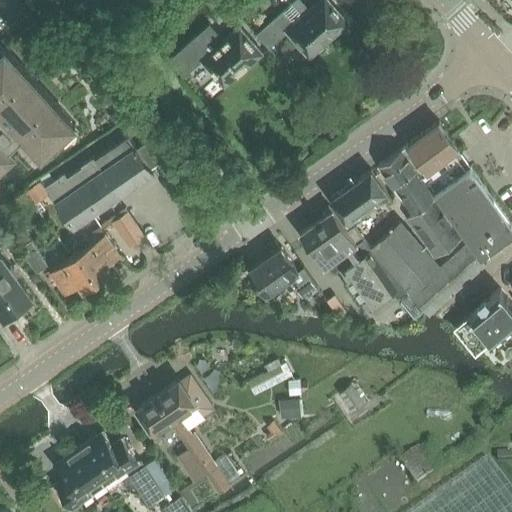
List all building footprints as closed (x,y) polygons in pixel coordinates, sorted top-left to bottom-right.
[(348,21),(329,0),(319,0),(310,8),(303,0),(293,0),(257,32),(270,47),(289,30),(310,55),(348,21)] [(210,22),(169,58),(184,75),(203,58),(225,84),(263,51),(240,25),(224,38),(210,22)] [(23,133),(42,154),(76,123),(6,46),(0,51),(0,164),(15,151),(10,145),(23,133)] [(439,119),(408,142),(428,168),(454,149),(459,146),(439,119)] [(56,200),(74,225),(115,197),(154,170),(151,167),(138,148),(136,145),(128,134),(95,156),(94,155),(82,163),(83,165),(68,175),(65,170),(46,184),(56,200)] [(148,141),(138,148),(151,167),(164,158),(148,141)] [(464,233),(402,146),(379,163),(413,210),(407,215),(435,254),(464,233)] [(511,231),(511,221),(471,164),(467,167),(461,158),(454,149),(428,168),(441,186),(435,190),(470,238),(481,253),(511,231)] [(383,202),(392,196),(372,168),(351,182),(369,207),(377,202),(374,198),(378,195),(383,202)] [(26,187),(34,199),(46,191),(38,179),(26,187)] [(351,182),(331,197),(348,222),(369,207),(351,182)] [(394,289),(398,295),(407,288),(371,245),(364,237),(354,224),(348,228),(333,207),(301,230),(325,265),(328,263),(335,273),(341,268),(368,307),(394,289)] [(128,210),(113,220),(129,244),(144,233),(128,210)] [(440,264),(401,219),(371,245),(411,291),(410,291),(430,314),(486,263),(481,253),(470,238),(440,264)] [(87,234),(74,243),(98,279),(110,271),(110,266),(109,264),(116,259),(115,257),(121,253),(106,231),(91,241),(87,234)] [(29,238),(18,245),(35,268),(45,261),(30,240),(29,238)] [(98,279),(74,243),(78,250),(50,269),(65,291),(72,286),(74,288),(80,284),(82,287),(85,287),(98,279)] [(304,265),(299,268),(281,244),(249,267),(270,297),(286,287),(284,284),(294,277),(299,284),(296,286),(302,296),(318,286),(304,265)] [(10,264),(0,251),(0,281),(19,308),(34,297),(13,269),(15,268),(11,263),(10,264)] [(0,311),(5,318),(19,308),(0,281),(0,311)] [(511,301),(500,288),(470,312),(454,326),(476,352),(492,339),(511,322),(511,301)] [(414,317),(423,310),(409,293),(401,301),(414,317)] [(177,378),(160,391),(184,424),(185,423),(189,428),(203,419),(203,415),(200,411),(192,399),(192,398),(177,378)] [(352,411),(366,402),(352,382),(339,391),(352,411)] [(184,424),(160,391),(136,408),(154,434),(171,422),(181,435),(184,439),(203,467),(204,466),(217,485),(220,490),(228,485),(214,465),(215,464),(212,460),(189,428),(185,423),(184,424)] [(297,406),(296,397),(279,398),(281,417),(298,415),(298,414),(297,408),(297,406)] [(99,427),(77,443),(101,478),(105,484),(118,475),(119,476),(129,469),(131,472),(128,474),(147,499),(150,505),(168,492),(144,459),(140,462),(120,434),(110,442),(99,427)] [(101,478),(77,443),(55,459),(66,474),(55,482),(70,503),(73,507),(94,492),(105,484),(101,478)] [(400,462),(416,486),(436,473),(420,449),(400,462)] [(193,511),(182,495),(162,508),(164,511),(193,511)]
